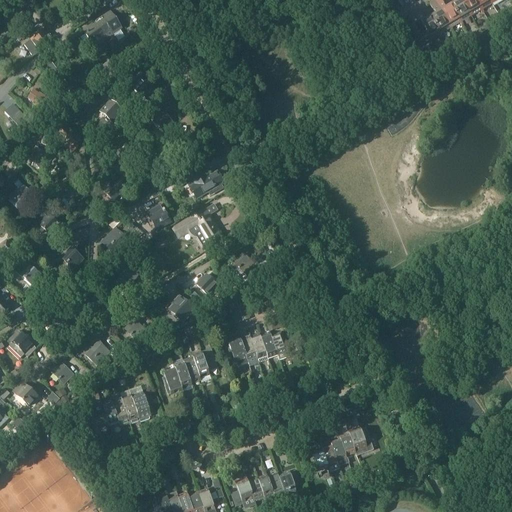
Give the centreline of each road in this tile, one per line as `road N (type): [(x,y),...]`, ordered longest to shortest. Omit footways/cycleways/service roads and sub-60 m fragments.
road 1 (unclassified): [(449,511),(140,0)]
road 2 (unknown): [(371,375),(216,456),(201,452),(183,427)]
